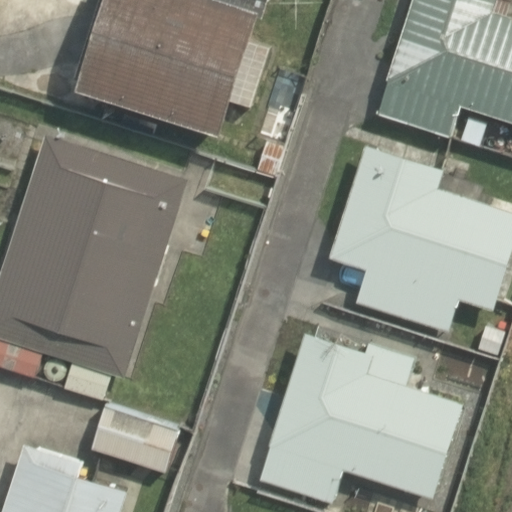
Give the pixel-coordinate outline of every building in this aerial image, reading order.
[(110,0),(83,88),(226,132),(236,100),(254,106),(273,47),(255,42),(263,16),(267,17),(272,0),(110,0)] [(414,0),(382,114),(455,135),(464,106),(511,120),(511,15),(496,11),(499,0),(414,0)] [(287,138),(270,133),(258,173),(275,178),(287,138)] [(0,295),(0,336),(127,378),(192,179),(53,134),(0,295)] [(359,304),(448,332),(458,301),(493,312),(511,252),(511,214),(441,192),(448,171),(371,146),(335,259),(371,270),(359,304)] [(505,326),(486,319),(474,350),(493,357),(505,326)] [(369,351),(309,332),(273,444),(275,445),(263,479),(335,502),(346,469),(436,498),(466,402),(409,384),(418,356),(372,342),(369,351)] [(106,398),(110,377),(73,366),(67,387),(106,398)] [(96,446),(169,471),(182,433),(109,408),(96,446)] [(10,511),(127,511),(138,477),(32,443),(10,511)]
